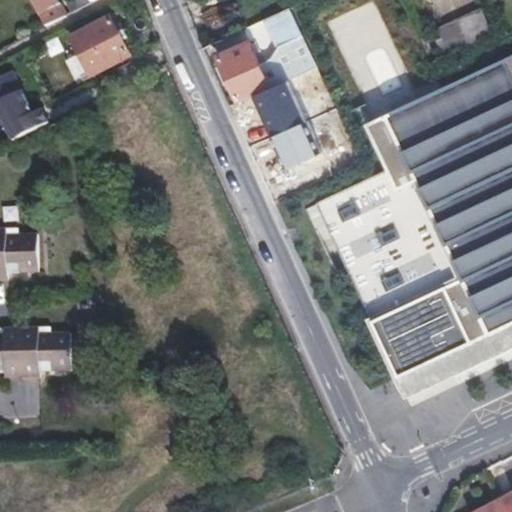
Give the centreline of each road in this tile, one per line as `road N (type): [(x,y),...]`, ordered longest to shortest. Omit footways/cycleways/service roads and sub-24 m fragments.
road 1 (residential): [(165,0),(382,485)]
road 2 (residential): [(382,485),(511,423)]
road 3 (unclassified): [(0,56),(110,0)]
